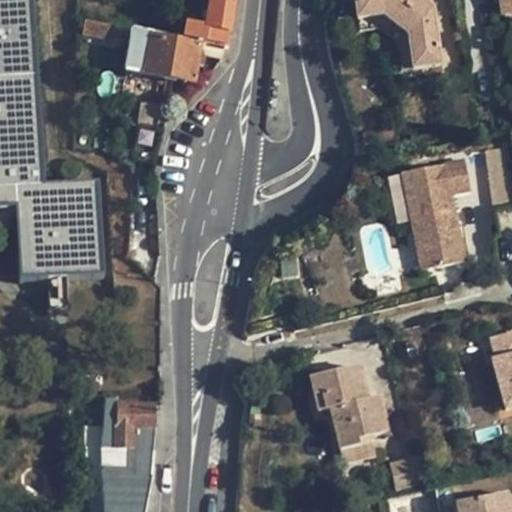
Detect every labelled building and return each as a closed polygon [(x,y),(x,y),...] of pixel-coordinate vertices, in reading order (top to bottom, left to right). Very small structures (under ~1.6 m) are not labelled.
[(32,0),(0,0),(0,216),(14,216),(19,288),(104,283),(99,189),(43,192),(32,0)] [(210,0),(206,28),(186,25),(183,39),(223,46),(229,48),(235,0),(210,0)] [(411,41),(416,71),(442,67),(434,11),(419,0),(355,0),(360,24),(384,20),(411,41)] [(511,12),(511,0),(500,0),(503,14),(511,12)] [(404,73),(416,71),(411,41),(384,20),(360,24),(362,37),(381,33),(400,48),(404,73)] [(115,28),(84,22),(81,37),(112,43),(115,28)] [(221,61),(223,46),(183,39),(132,31),(125,73),(195,86),(199,67),(202,68),(204,59),(221,61)] [(137,130),(132,160),(155,165),(156,155),(163,135),(137,130)] [(464,159),(401,173),(415,241),(430,238),(436,267),(465,261),(450,193),(470,189),(464,159)] [(436,267),(430,238),(415,241),(421,270),(436,267)] [(505,359),(501,360),(511,400),(511,336),(499,340),(505,359)] [(310,379),(314,399),(322,398),(326,414),(330,413),(339,453),(340,453),(360,449),(358,441),(387,435),(379,399),(366,403),(357,367),(310,379)] [(318,416),(326,414),(322,398),(314,399),(318,416)] [(147,511),(154,480),(154,476),(135,476),(135,447),(139,447),(139,430),(156,430),(156,406),(136,406),(135,401),(105,401),(104,511),(147,511)] [(154,476),(156,430),(139,430),(139,447),(135,447),(135,476),(154,476)] [(391,452),(387,435),(358,441),(360,449),(340,453),(343,465),(391,452)] [(391,463),(397,491),(424,485),(417,457),(391,463)] [(458,511),(511,511),(510,511),(509,511),(507,494),(457,503),(458,511)]
